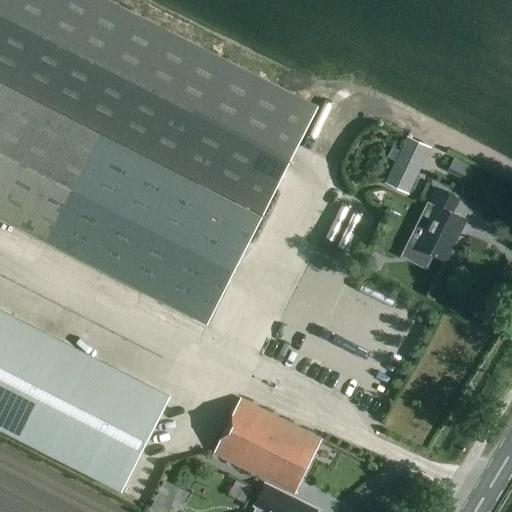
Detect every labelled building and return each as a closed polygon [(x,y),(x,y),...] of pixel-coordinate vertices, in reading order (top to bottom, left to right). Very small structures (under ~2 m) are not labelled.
[(0,0),(0,217),(209,323),(317,105),(109,0),(0,0)] [(386,157),(395,162),(400,152),(391,147),(386,157)] [(386,183),(409,193),(420,171),(397,160),(386,183)] [(445,261),(466,220),(452,213),(458,199),(436,188),(428,205),(435,209),(417,247),(445,261)] [(0,429),(122,492),(167,402),(0,317),(0,429)] [(296,491),(324,436),(244,395),(216,451),(296,491)] [(291,511),(297,501),(271,488),(261,509),(267,511),(291,511)]
